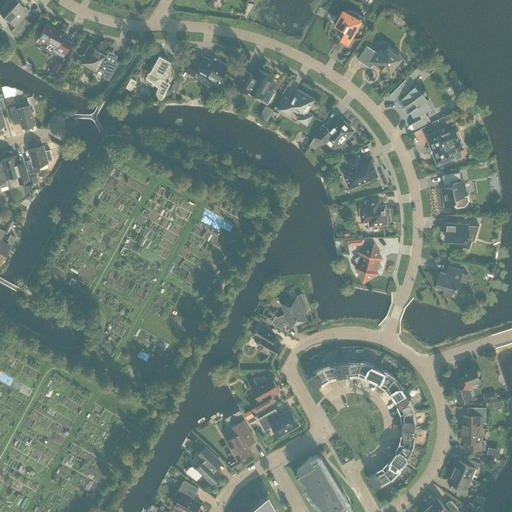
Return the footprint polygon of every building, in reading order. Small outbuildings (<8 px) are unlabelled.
[(16,37),(29,23),(23,17),(27,13),(22,8),(24,7),(16,0),(10,0),(0,11),(0,12),(15,26),(10,31),(16,37)] [(357,13),(352,11),(348,10),(343,11),(339,14),(335,17),(339,19),(335,26),(345,32),(340,39),(348,44),(364,17),(357,13)] [(62,37),(64,34),(46,24),(38,38),(53,47),(51,50),(63,57),(71,42),(62,37)] [(105,58),(106,56),(89,46),(79,63),(96,73),(99,69),(103,71),(103,77),(108,80),(118,63),(114,61),(113,63),(105,58)] [(367,46),(357,59),(358,60),(358,59),(368,66),(370,66),(371,66),(372,65),(374,63),(379,68),(380,67),(384,70),(386,68),(391,72),(403,58),(388,46),(383,53),(380,50),(378,54),(367,46)] [(169,63),(170,61),(158,55),(145,78),(158,88),(156,90),(156,93),(157,96),(159,98),(161,99),(170,84),(167,83),(170,80),(172,76),(173,72),(172,69),(171,66),(169,63)] [(220,81),(229,66),(214,58),(212,62),(204,57),(202,61),(194,56),(186,71),(194,76),(196,73),(207,78),(209,75),(220,81)] [(57,76),(63,65),(56,61),(49,72),(57,76)] [(407,104),(405,106),(409,111),(411,110),(414,116),(419,114),(421,119),(411,124),(414,129),(431,121),(428,115),(427,116),(425,111),(430,108),(426,99),(429,97),(425,91),(422,93),(415,86),(410,91),(408,89),(412,85),(414,78),(421,71),(417,67),(390,95),(394,100),(402,92),(406,95),(402,99),(407,104)] [(248,90),(261,98),(260,100),(268,105),(274,93),(267,89),(273,78),(259,70),(255,78),(251,76),(252,75),(245,71),(236,86),(243,90),(244,88),(248,90)] [(131,91),(136,81),(130,78),(125,87),(131,91)] [(23,91),(5,85),(1,87),(6,104),(14,102),(13,96),(23,93),(23,91)] [(285,97),(277,109),(290,117),(294,110),(299,113),(296,119),(307,126),(314,115),(307,111),(314,99),(298,90),(295,96),(294,95),(291,100),(285,97)] [(22,128),(35,124),(29,105),(17,108),(16,105),(9,108),(13,124),(20,122),(22,128)] [(346,137),(352,130),(340,119),(334,126),(333,126),(330,129),(330,130),(329,131),(324,126),(315,136),(310,144),(315,149),(325,139),(335,149),(341,142),(342,143),(347,138),(346,137)] [(440,163),(454,157),(455,159),(456,159),(458,159),(460,158),(461,157),(462,156),(462,154),(460,150),(464,148),(456,129),(445,133),(443,129),(426,135),(431,148),(433,147),(440,163)] [(39,165),(47,163),(42,146),(29,150),(32,159),(26,161),(30,174),(40,171),(39,165)] [(1,162),(6,178),(19,175),(22,183),(29,180),(25,167),(19,169),(15,156),(1,160),(2,162),(1,162)] [(343,173),(350,189),(378,176),(371,160),(362,164),(358,156),(347,160),(351,169),(343,173)] [(148,180),(151,177),(126,164),(119,171),(120,169),(107,181),(103,190),(107,194),(102,199),(94,214),(92,217),(82,235),(74,244),(71,249),(76,254),(80,258),(78,263),(84,270),(86,271),(93,265),(92,268),(108,252),(111,247),(118,240),(148,180)] [(442,187),(446,207),(456,205),(457,208),(465,206),(469,201),(468,195),(466,196),(463,180),(461,181),(460,172),(442,175),(444,186),(442,187)] [(142,216),(132,242),(146,247),(149,251),(148,255),(144,259),(136,251),(129,258),(119,255),(117,261),(120,264),(135,270),(139,266),(136,274),(150,280),(156,264),(162,267),(165,263),(177,234),(185,226),(192,208),(175,191),(157,184),(147,210),(160,215),(164,219),(160,223),(142,216)] [(388,224),(385,206),(380,206),(379,199),(366,201),(367,208),(360,209),(362,222),(369,221),(370,226),(388,224)] [(198,217),(161,297),(168,300),(158,320),(187,333),(233,234),(198,217)] [(468,225),(467,225),(461,225),(461,223),(459,222),(458,224),(446,224),(445,224),(443,230),(445,231),(445,239),(453,239),(452,243),(469,248),(471,241),(474,241),(479,226),(468,225)] [(0,240),(0,262),(1,263),(15,237),(10,234),(7,240),(8,241),(7,244),(0,240)] [(355,268),(364,282),(378,274),(376,270),(380,268),(381,264),(379,260),(382,258),(374,244),(359,252),(361,256),(357,258),(356,262),(359,266),(355,268)] [(47,277),(66,293),(73,285),(84,294),(91,287),(61,261),(47,277)] [(462,270),(449,267),(447,273),(440,272),(435,290),(436,290),(436,287),(444,289),(443,294),(449,299),(454,292),(455,295),(455,296),(459,281),(466,283),(468,275),(462,273),(462,270)] [(302,294),(297,296),(281,303),(287,317),(281,319),(275,316),(271,323),(282,329),(285,323),(289,321),(291,327),(307,320),(303,312),(308,310),(302,294)] [(274,356),(281,344),(270,338),(273,332),(260,325),(254,335),(261,339),(257,346),(274,356)] [(0,447),(2,443),(0,441),(0,436),(2,433),(7,436),(28,397),(18,392),(22,385),(33,390),(42,373),(7,355),(0,368),(0,380),(1,380),(0,381),(0,447)] [(359,376),(361,361),(348,361),(348,362),(342,363),(344,376),(350,375),(350,376),(359,376)] [(367,377),(373,380),(379,368),(373,366),(373,364),(361,361),(359,376),(367,379),(367,377)] [(344,376),(342,363),(336,364),(336,362),(323,366),(330,380),(338,378),(337,376),(344,376)] [(330,380),(323,366),(312,373),(313,374),(308,378),(316,388),(321,384),(322,385),(330,380)] [(378,384),(385,389),(396,377),(385,370),(384,371),(379,368),(373,380),(379,383),(378,384)] [(459,402),(472,398),(469,390),(472,384),(480,381),(480,380),(482,377),(482,374),(480,370),(476,370),(476,368),(463,372),(465,377),(460,378),(458,384),(459,388),(455,390),(459,402)] [(259,385),(253,388),(259,399),(251,403),(256,412),(274,402),(271,395),(279,391),(272,378),(266,381),(264,376),(263,376),(263,377),(255,378),(259,385)] [(392,395),(395,400),(406,393),(403,388),(404,387),(396,377),(385,389),(391,395),(392,395)] [(48,406),(43,417),(71,429),(86,396),(50,380),(40,402),(48,406)] [(397,406),(400,414),(416,410),(411,398),(409,398),(406,393),(395,400),(398,405),(397,406)] [(83,424),(43,503),(59,511),(58,511),(85,511),(99,485),(98,495),(115,460),(117,446),(120,439),(120,437),(123,431),(129,432),(141,409),(132,404),(127,414),(115,413),(106,408),(105,417),(94,411),(90,419),(90,425),(83,424)] [(223,413),(228,422),(243,414),(238,405),(223,413)] [(462,416),(461,428),(482,428),(482,422),(486,423),(486,408),(470,407),(470,414),(469,416),(462,416)] [(299,425),(290,409),(279,416),(275,409),(258,419),(265,432),(273,427),(279,437),(299,425)] [(403,422),(403,428),(415,429),(416,423),(417,423),(416,410),(400,414),(401,422),(403,422)] [(236,436),(227,441),(238,460),(244,457),(252,452),(247,444),(255,440),(244,421),(231,428),(236,436)] [(401,435),(399,443),(414,448),(417,435),(415,435),(415,429),(403,428),(402,435),(401,435)] [(482,440),(482,428),(461,428),(461,441),(469,441),(470,443),(470,449),(485,449),(485,441),(482,440)] [(397,451),(393,457),(404,464),(407,459),(408,460),(414,448),(399,443),(396,451),(397,451)] [(196,480),(201,475),(202,474),(212,484),(222,474),(212,465),(218,458),(206,447),(201,452),(207,458),(196,469),(193,467),(189,468),(187,470),(186,473),(196,480)] [(500,449),(489,447),(487,453),(499,455),(500,449)] [(297,469),(298,475),(308,486),(305,488),(316,499),(313,501),(322,511),(349,511),(317,455),(309,459),(297,469)] [(455,464),(452,470),(471,478),(475,468),(477,469),(480,463),(464,456),(462,462),(459,460),(457,465),(455,464)] [(388,461),(382,467),(392,480),(401,470),(400,469),(404,464),(393,457),(390,462),(388,461)] [(381,486),(392,480),(382,467),(375,471),(376,473),(370,475),(374,487),(380,485),(381,486)] [(466,489),(471,478),(452,470),(449,477),(451,478),(449,482),(452,484),(450,489),(466,496),(468,490),(466,489)] [(175,506),(185,511),(195,511),(201,504),(193,499),(198,489),(184,481),(180,488),(178,492),(177,491),(170,503),(175,505),(175,506)] [(277,511),(268,495),(248,511),(247,511),(277,511)] [(428,506),(433,511),(460,511),(449,500),(444,505),(437,498),(428,506)]
